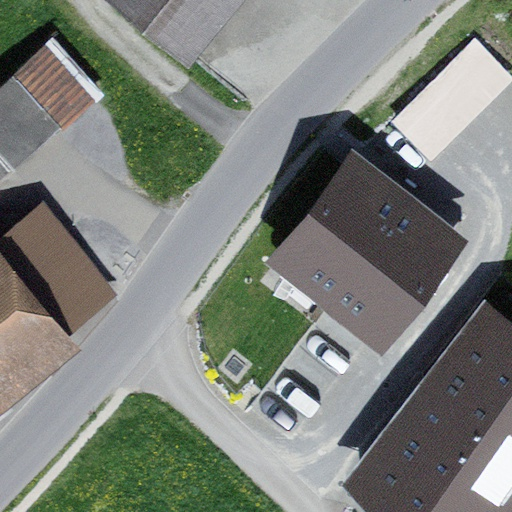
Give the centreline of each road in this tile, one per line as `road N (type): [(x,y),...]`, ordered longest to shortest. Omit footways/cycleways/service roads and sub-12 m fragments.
road 1 (tertiary): [(406,0),(0,456)]
road 2 (track): [(118,327),(309,511)]
